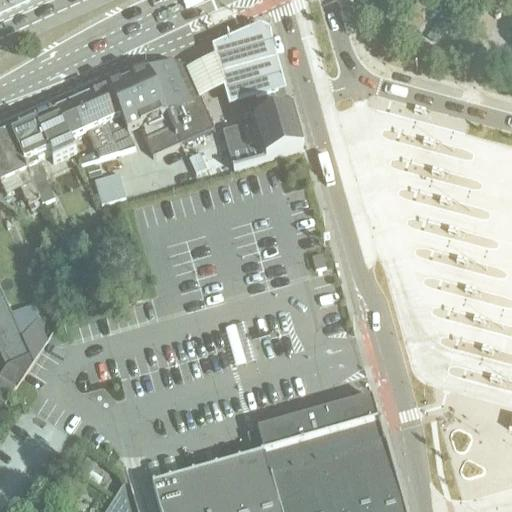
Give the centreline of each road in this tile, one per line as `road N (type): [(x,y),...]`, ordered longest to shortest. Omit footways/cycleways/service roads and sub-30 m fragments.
road 1 (tertiary): [(308,101),(363,285),(389,344),(426,511)]
road 2 (primary): [(0,93),(202,0)]
road 3 (unclassified): [(511,126),(353,88)]
